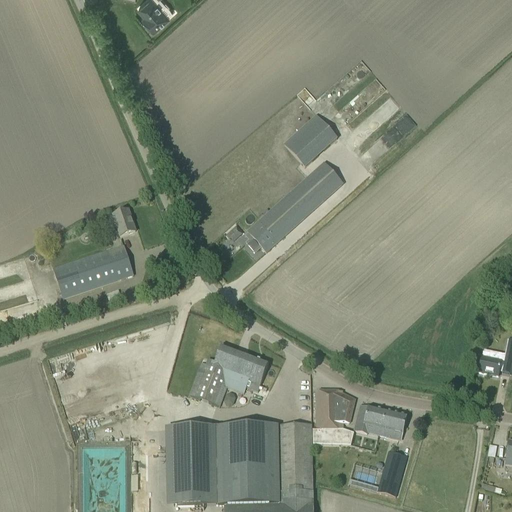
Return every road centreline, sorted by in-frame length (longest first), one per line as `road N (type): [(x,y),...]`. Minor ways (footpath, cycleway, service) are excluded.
road 1 (unclassified): [(511,418),(375,395),(256,330),(220,301),(167,210),(79,0)]
road 2 (track): [(0,351),(145,308)]
